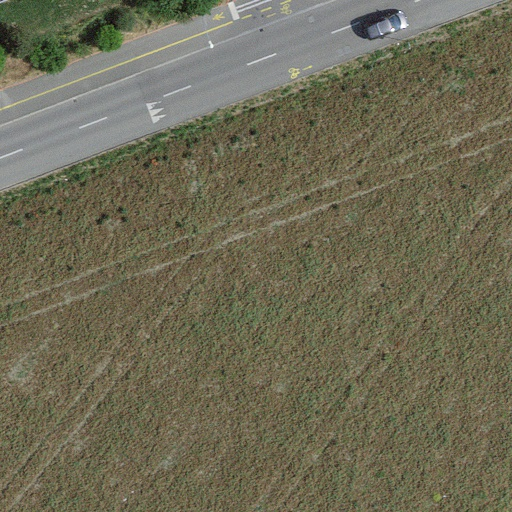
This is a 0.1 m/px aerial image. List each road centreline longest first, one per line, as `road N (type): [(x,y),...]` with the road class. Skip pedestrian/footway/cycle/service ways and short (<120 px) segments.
road 1 (residential): [(281,52),(0,158)]
road 2 (residential): [(420,0),(281,52)]
